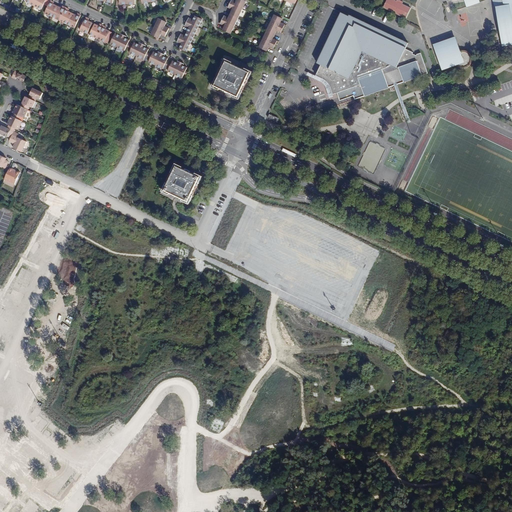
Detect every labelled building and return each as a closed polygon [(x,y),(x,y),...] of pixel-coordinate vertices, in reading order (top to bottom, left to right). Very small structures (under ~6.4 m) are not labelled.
[(37,0),(34,6),(42,9),(46,0),(37,0)] [(53,17),(58,6),(54,4),(54,2),(51,0),(45,13),(53,17)] [(231,0),(228,7),(232,9),(229,17),(224,15),(220,24),(224,26),(223,29),(231,34),(246,1),(244,0),(236,0),(236,1),(234,0),(231,0)] [(394,0),(385,0),(382,7),(405,17),(410,7),(401,3),(402,1),(399,0),(396,0),(394,0)] [(511,0),(502,0),(500,1),(501,7),(497,8),(500,26),(511,24),(511,27),(511,28),(509,29),(511,44),(511,0)] [(58,6),(53,17),(60,20),(66,7),(63,6),(62,8),(58,6)] [(60,20),(67,24),(73,13),(69,11),(70,9),(66,7),(60,20)] [(77,15),(73,13),(67,24),(75,28),(81,15),(78,13),(77,15)] [(407,49),(409,43),(350,15),(349,17),(341,13),(317,63),(320,65),(315,76),(323,79),(331,87),(333,94),(338,93),(340,100),(347,98),(354,96),(355,99),(395,85),(429,73),(421,52),(417,54),(417,55),(414,54),(414,52),(407,49)] [(280,17),(275,14),(259,47),(267,51),(269,47),(273,49),(277,40),(274,38),(277,31),(281,32),(285,24),(281,22),(283,18),(280,17)] [(182,50),(187,52),(202,19),(197,17),(195,15),(193,20),(189,18),(185,26),(189,28),(185,36),(181,34),(177,42),(181,44),(179,48),(182,50)] [(90,19),(86,17),(80,30),(88,34),(93,23),(89,21),(90,19)] [(159,39),(161,35),(165,37),(169,28),(165,27),(167,22),(159,19),(151,35),(156,37),(159,39)] [(97,38),(103,25),(100,23),(99,26),(95,24),(90,34),(97,38)] [(511,44),(509,29),(511,28),(511,27),(511,24),(500,26),(503,44),(511,44)] [(103,25),(97,38),(105,42),(110,31),(106,29),(107,27),(103,25)] [(112,39),(110,43),(125,50),(127,46),(129,43),(130,40),(126,38),(127,36),(120,33),(119,35),(115,33),(114,36),(112,39)] [(132,48),(130,53),(144,60),(146,55),(148,52),(149,49),(145,47),(146,45),(139,42),(139,44),(135,42),(133,45),(132,48)] [(461,51),(452,53),(450,42),(434,47),(442,68),(455,64),(455,65),(456,65),(457,66),(458,67),(459,68),(460,68),(461,68),(463,68),(465,68),(466,68),(467,67),(468,67),(469,66),(470,65),(471,63),(471,62),(468,52),(467,51),(466,50),(465,50),(464,50),(463,50),(462,50),(461,50),(460,50),(461,51)] [(151,57),(149,62),(163,69),(165,64),(167,61),(168,58),(164,56),(165,55),(159,52),(158,53),(154,51),(152,55),(151,57)] [(218,89),(219,87),(232,93),(231,95),(236,98),(239,92),(241,92),(249,76),(247,76),(250,70),(244,67),(243,69),(231,63),(232,61),(226,58),(223,64),(222,63),(214,79),(215,80),(213,86),(218,89)] [(184,63),(179,61),(178,63),(173,61),(172,64),(170,67),(168,71),(182,78),(184,73),(186,71),(187,67),(183,65),(184,63)] [(33,88),(28,98),(35,101),(37,98),(40,100),(43,93),(33,88)] [(25,96),(21,106),(28,109),(29,106),(33,108),(35,101),(28,98),(25,96)] [(21,106),(17,104),(15,109),(14,109),(12,112),(15,113),(13,117),(20,120),(21,117),(24,118),(28,109),(21,106)] [(9,125),(7,128),(14,131),(15,128),(18,130),(23,121),(20,120),(13,117),(11,116),(9,121),(8,120),(7,124),(9,125)] [(7,128),(1,126),(0,128),(0,133),(7,137),(11,138),(12,135),(14,131),(7,128)] [(27,142),(12,135),(11,138),(9,141),(15,144),(13,148),(22,152),(27,142)] [(6,158),(0,155),(0,166),(5,169),(9,161),(5,160),(6,158)] [(177,170),(176,170),(168,186),(169,187),(167,193),(172,195),(173,194),(186,200),(185,201),(191,204),(193,198),(195,199),(203,183),(201,182),(204,176),(198,173),(198,175),(185,169),(185,167),(180,165),(177,170)] [(13,169),(10,167),(4,179),(14,184),(20,172),(17,171),(16,172),(13,170),(13,169)] [(286,256),(292,258),(294,252),(288,250),(286,256)]
